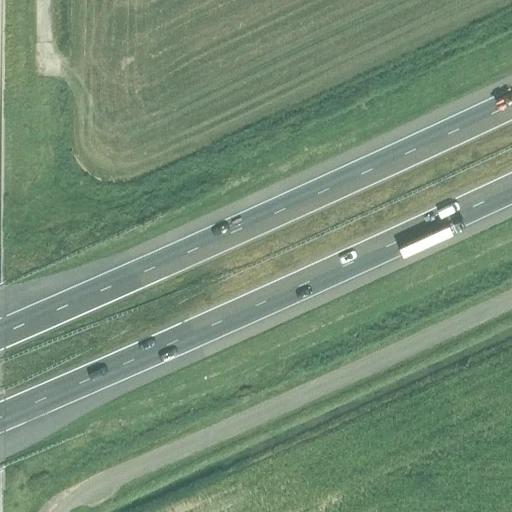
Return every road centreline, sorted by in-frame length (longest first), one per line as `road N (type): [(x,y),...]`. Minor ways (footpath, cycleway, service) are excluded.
road 1 (motorway): [(0,417),(511,185)]
road 2 (motorway): [(511,102),(0,332)]
road 3 (tertiary): [(60,511),(84,490),(511,297)]
